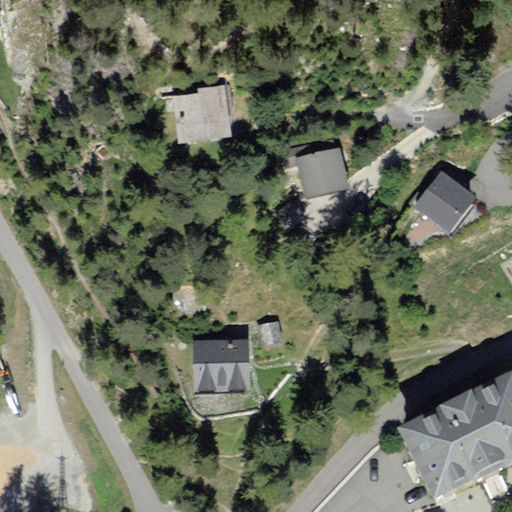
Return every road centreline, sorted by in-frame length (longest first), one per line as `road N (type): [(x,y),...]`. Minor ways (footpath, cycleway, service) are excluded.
road 1 (residential): [(0,241),(153,511)]
road 2 (residential): [(511,342),(390,416),(296,511)]
road 3 (track): [(487,355),(446,345),(312,365)]
